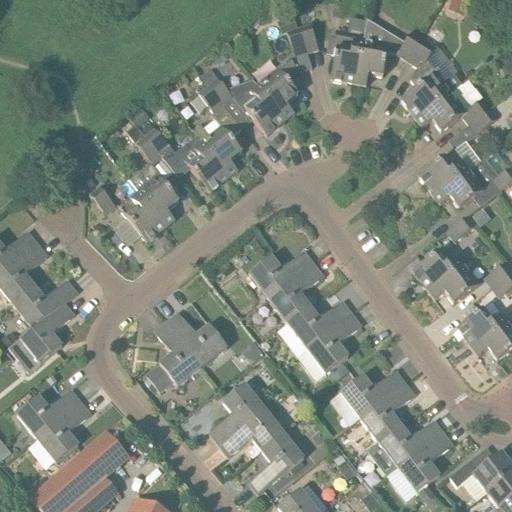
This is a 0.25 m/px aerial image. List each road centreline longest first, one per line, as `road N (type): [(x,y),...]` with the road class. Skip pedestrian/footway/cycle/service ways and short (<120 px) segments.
road 1 (residential): [(497,415),(463,400),(303,191)]
road 2 (residential): [(128,300),(99,336),(99,361),(228,511)]
road 3 (residential): [(303,191),(273,190),(128,300)]
road 4 (residential): [(128,300),(48,210)]
